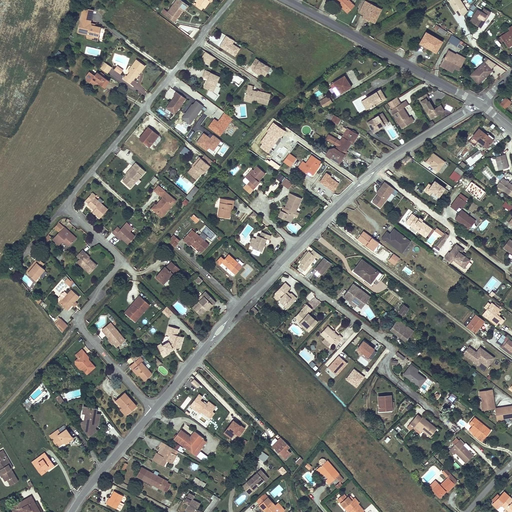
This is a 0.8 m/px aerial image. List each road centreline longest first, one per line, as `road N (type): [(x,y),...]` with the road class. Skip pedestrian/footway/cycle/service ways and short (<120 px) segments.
road 1 (residential): [(153,410),(77,321),(124,263),(63,202)]
road 2 (residential): [(231,0),(63,202)]
road 3 (residential): [(279,263),(391,346),(387,373),(457,428)]
road 4 (tertiary): [(285,0),(479,103)]
road 5 (residential): [(153,410),(279,263)]
road 6 (residential): [(374,169),(504,267)]
road 7 (residential): [(71,511),(153,410)]
road 8 (residential): [(374,169),(479,103)]
